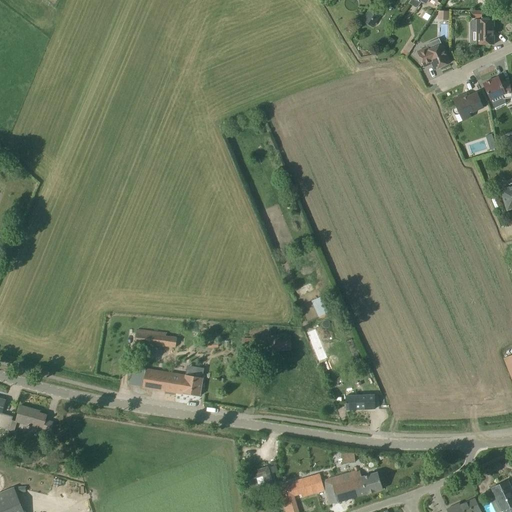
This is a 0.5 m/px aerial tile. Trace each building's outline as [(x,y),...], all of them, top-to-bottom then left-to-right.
[(376,13),(370,9),(362,21),(369,25),(376,13)] [(476,20),(473,20),(470,23),(470,29),(473,32),(476,32),(476,44),(494,44),(494,20),(476,20)] [(450,63),(440,42),(439,39),(438,39),(427,43),(427,45),(428,47),(417,52),(424,67),(432,63),(435,70),(450,63)] [(500,82),(498,78),(498,77),(483,83),(491,100),(501,95),(503,99),(511,97),(509,81),(500,82)] [(456,106),(455,106),(453,108),(452,110),(453,113),(455,114),(455,115),(456,115),(457,115),(458,115),(464,112),(469,114),(483,107),(476,92),(463,99),(462,95),(453,99),(456,106)] [(492,133),(485,135),(487,142),(494,140),(492,133)] [(511,186),(500,190),(502,194),(507,210),(511,208),(511,186)] [(318,317),(328,313),(321,296),(311,301),(318,317)] [(166,335),(164,346),(175,348),(176,337),(166,335)] [(291,337),(242,338),(243,351),(291,350),(291,337)] [(218,339),(205,339),(205,348),(218,348),(218,339)] [(511,352),(500,358),(511,388),(511,352)] [(182,396),(183,394),(183,393),(200,395),(202,378),(186,375),(132,367),(129,384),(143,387),(143,390),(182,396)] [(346,396),(346,410),(375,409),(375,395),(346,396)] [(0,427),(9,430),(12,420),(13,417),(1,413),(5,400),(0,398),(0,427)] [(16,421),(12,420),(9,430),(14,431),(16,422),(27,425),(26,426),(29,427),(30,425),(43,428),(41,433),(49,435),(53,422),(45,420),(47,415),(39,413),(40,410),(20,405),(16,421)] [(355,466),(355,461),(354,453),(341,454),(343,467),(355,466)] [(355,471),(323,481),(330,505),(383,489),(378,472),(362,477),(359,470),(358,470),(357,467),(354,468),(355,471)] [(266,487),(263,473),(244,477),(246,490),(266,487)] [(317,474),(279,486),(286,511),(298,511),(294,495),(306,491),(307,494),(324,489),(321,477),(318,477),(317,474)] [(511,511),(511,490),(508,481),(491,488),(502,511),(511,511)] [(0,492),(0,511),(24,511),(14,486),(0,492)] [(447,509),(448,511),(480,511),(481,511),(475,498),(455,507),(454,505),(447,509)]
